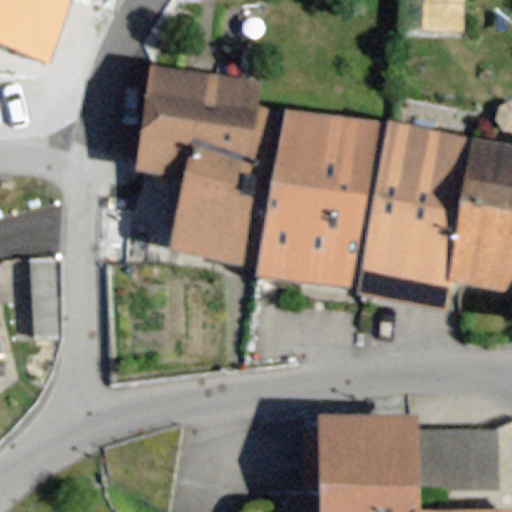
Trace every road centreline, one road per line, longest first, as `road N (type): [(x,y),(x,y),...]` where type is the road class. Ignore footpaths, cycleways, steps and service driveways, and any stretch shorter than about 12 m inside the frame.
road 1 (residential): [(77,415),(511,367)]
road 2 (residential): [(77,415),(94,117),(121,43),(148,0)]
